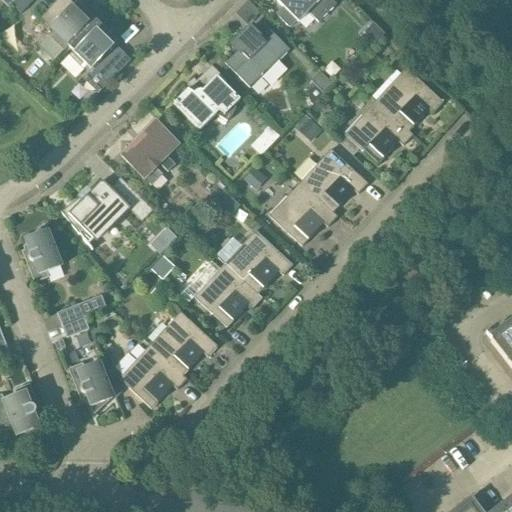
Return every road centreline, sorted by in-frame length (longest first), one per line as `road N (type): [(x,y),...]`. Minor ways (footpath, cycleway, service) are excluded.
road 1 (residential): [(86,453),(124,430),(174,433),(199,421),(463,133)]
road 2 (residential): [(0,194),(65,150),(179,36)]
road 3 (residential): [(86,453),(0,255)]
road 4 (residential): [(511,301),(461,339),(511,405)]
road 5 (tertiary): [(223,511),(82,494)]
